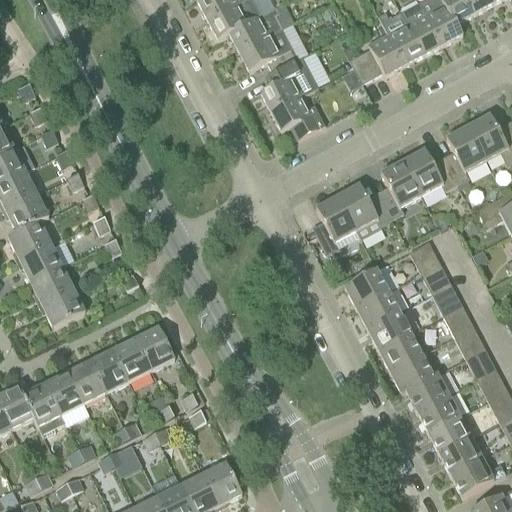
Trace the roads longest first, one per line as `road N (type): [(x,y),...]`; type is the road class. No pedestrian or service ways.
road 1 (residential): [(422,511),(255,200)]
road 2 (residential): [(255,200),(511,68)]
road 3 (residential): [(255,200),(146,0)]
road 4 (secondary): [(345,511),(231,355)]
road 5 (secondary): [(88,84),(170,246)]
road 6 (secondary): [(231,355),(310,511)]
road 7 (secondary): [(170,246),(231,355)]
